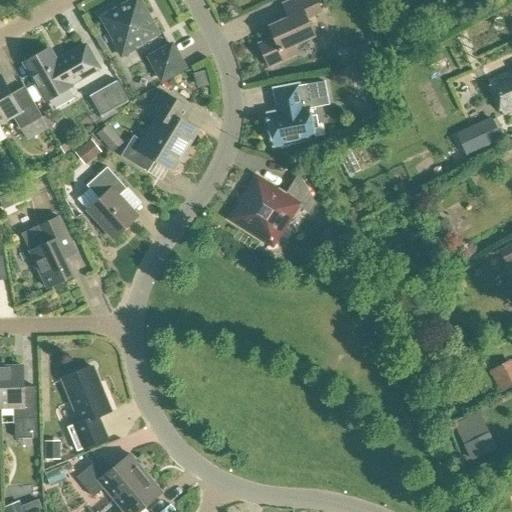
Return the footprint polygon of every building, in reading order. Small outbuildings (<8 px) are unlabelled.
[(157,33),(138,0),(134,0),(103,18),(116,41),(113,42),(121,56),(136,48),(135,46),(157,33)] [(321,12),(316,0),(292,0),(283,4),(288,18),(269,26),(274,37),(258,44),(269,67),(297,54),(293,46),(315,36),(307,18),(321,12)] [(99,68),(86,45),(56,62),(49,49),(24,63),(46,101),(70,87),(69,85),(99,68)] [(162,80),(185,67),(172,45),(149,57),(162,80)] [(369,46),(353,50),(356,62),(372,58),(369,46)] [(368,69),(354,72),(356,83),(364,87),(375,85),(374,82),(371,68),(368,69)] [(511,72),(511,70),(488,81),(503,115),(511,111),(511,72)] [(1,76),(0,76),(0,123),(13,116),(21,130),(42,117),(25,87),(11,94),(1,76)] [(101,117),(128,101),(117,81),(89,96),(101,117)] [(277,111),(267,113),(273,147),(316,139),(310,108),(329,105),(325,81),(300,86),(299,84),(273,88),(277,111)] [(158,117),(151,129),(185,150),(198,129),(186,123),(194,111),(161,91),(149,111),(158,117)] [(491,115),(469,126),(480,149),(502,138),(491,115)] [(108,125),(97,135),(107,146),(118,136),(108,125)] [(185,150),(151,129),(143,142),(133,136),(121,156),(147,172),(155,160),(173,171),(185,150)] [(95,138),(76,152),(86,164),(104,150),(95,138)] [(127,189),(107,167),(86,186),(99,199),(87,210),(94,218),(97,218),(115,238),(136,219),(117,197),(127,189)] [(285,223),(294,208),(308,217),(314,207),(301,174),(284,196),(258,180),(233,219),(252,231),(251,232),(262,239),(279,236),(286,224),(285,223)] [(14,190),(3,195),(8,207),(19,202),(14,190)] [(39,226),(22,234),(30,251),(48,288),(73,276),(65,260),(76,254),(59,217),(39,226)] [(446,217),(434,224),(441,238),(454,231),(446,217)] [(511,243),(500,249),(506,263),(511,260),(511,243)] [(489,372),(500,393),(511,386),(511,362),(511,360),(489,372)] [(0,366),(0,407),(14,407),(15,438),(37,437),(35,387),(24,387),(23,366),(0,366)] [(104,439),(101,432),(95,417),(111,411),(93,367),(62,380),(80,422),(67,427),(77,450),(104,439)] [(495,449),(478,413),(456,424),(473,460),(495,449)] [(44,440),(44,459),(60,459),(60,440),(44,440)] [(104,488),(114,500),(146,473),(130,454),(108,472),(98,460),(77,477),(93,497),(104,488)] [(146,473),(114,500),(124,511),(123,511),(141,511),(140,511),(162,493),(146,473)] [(24,511),(19,500),(4,507),(6,511),(24,511)]
